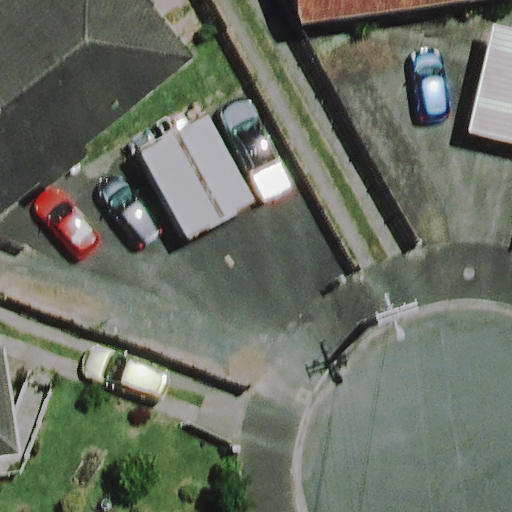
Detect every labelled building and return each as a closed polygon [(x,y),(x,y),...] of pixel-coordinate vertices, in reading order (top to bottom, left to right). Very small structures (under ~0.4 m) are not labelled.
[(0,0),(0,217),(176,75),(115,0),(0,0)] [(276,0),(282,40),(501,10),(499,0),(276,0)] [(511,45),(476,40),(457,151),(511,160),(511,45)] [(308,91),(342,155),(394,127),(361,63),(308,91)] [(238,220),(189,127),(124,162),(173,254),(238,220)]
